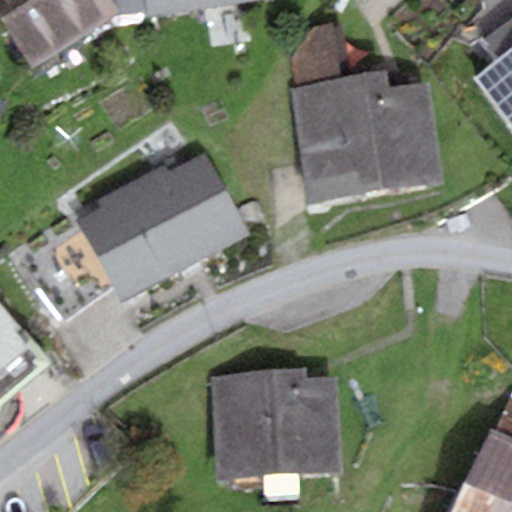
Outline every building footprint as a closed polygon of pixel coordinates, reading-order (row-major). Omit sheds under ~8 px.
[(113,0),(0,0),(0,18),(38,72),(122,12),(113,0)] [(113,0),(122,12),(147,9),(145,0),(113,0)] [(145,0),(147,9),(148,16),(250,0),(145,0)] [(511,19),(482,41),(497,62),(511,51),(511,19)] [(298,86),(342,80),(333,23),(314,27),(292,56),(298,86)] [(511,51),(497,62),(474,79),(511,124),(511,51)] [(293,87),(309,202),(443,184),(429,85),(388,90),(385,74),(342,80),(298,86),(293,87)] [(78,222),(120,301),(252,231),(210,152),(171,173),(166,164),(95,201),(100,210),(78,222)] [(0,398),(47,358),(0,304),(0,398)] [(209,374),(215,481),(343,473),(337,378),(307,380),(307,368),(209,374)] [(511,396),(496,431),(511,438),(511,396)] [(511,511),(511,438),(496,431),(490,429),(453,511),(511,511)]
